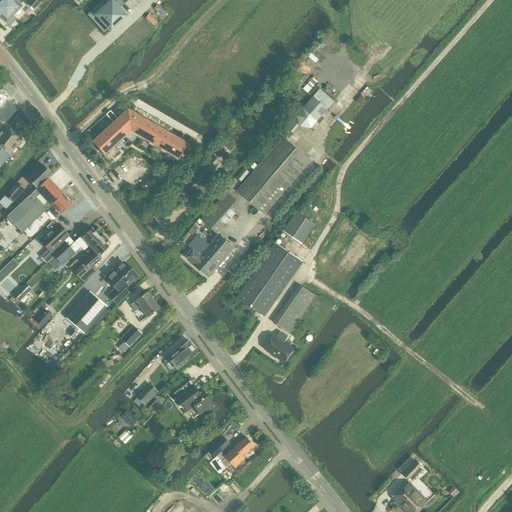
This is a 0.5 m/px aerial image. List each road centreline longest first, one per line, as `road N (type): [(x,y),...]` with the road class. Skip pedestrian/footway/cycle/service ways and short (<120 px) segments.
road 1 (tertiary): [(343,511),(0,57)]
road 2 (track): [(491,0),(344,166),(338,211),(317,245)]
road 3 (track): [(482,407),(300,273)]
road 4 (track): [(66,143),(123,90),(148,81),(224,0)]
